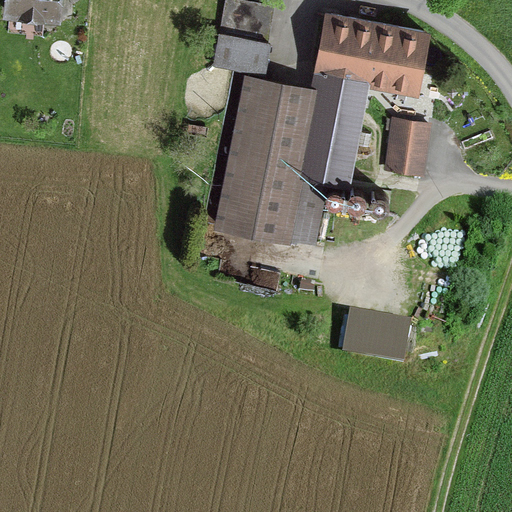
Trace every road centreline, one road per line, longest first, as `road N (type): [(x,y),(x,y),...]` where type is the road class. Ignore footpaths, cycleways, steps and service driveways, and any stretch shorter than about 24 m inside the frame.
road 1 (track): [(511,273),(438,511)]
road 2 (tertiary): [(400,0),(498,68),(511,89)]
